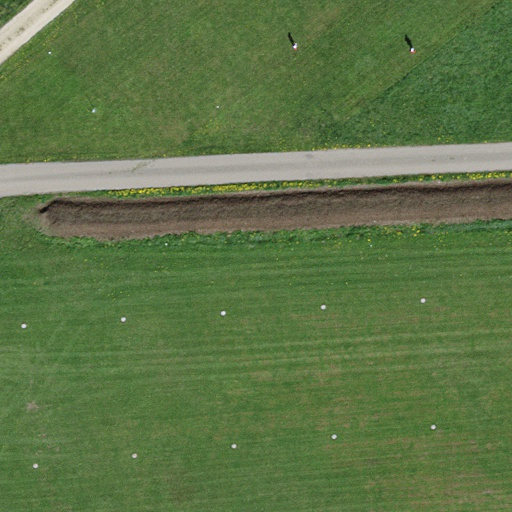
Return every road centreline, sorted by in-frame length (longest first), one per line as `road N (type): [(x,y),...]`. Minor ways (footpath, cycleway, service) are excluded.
road 1 (track): [(511,161),(0,186)]
road 2 (track): [(0,85),(96,0)]
